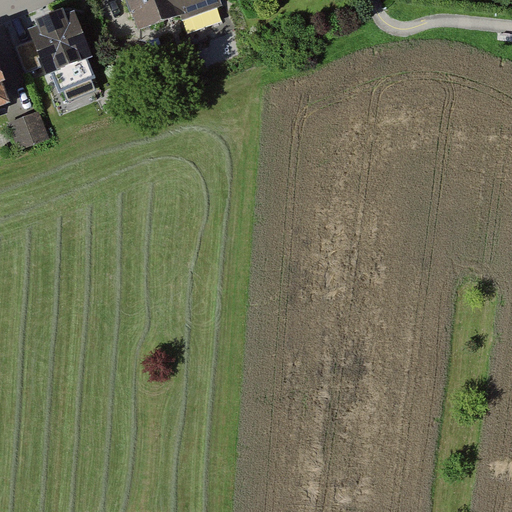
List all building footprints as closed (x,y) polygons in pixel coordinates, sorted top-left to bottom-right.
[(219,0),(126,0),(140,37),(222,7),(219,0)] [(71,13),(27,30),(32,43),(42,69),(47,79),(90,62),(71,13)] [(24,47),(16,50),(27,75),(42,69),(32,43),(24,47)] [(92,69),(52,78),(59,108),(99,99),(92,69)] [(21,151),(52,142),(44,111),(12,120),(21,151)]
